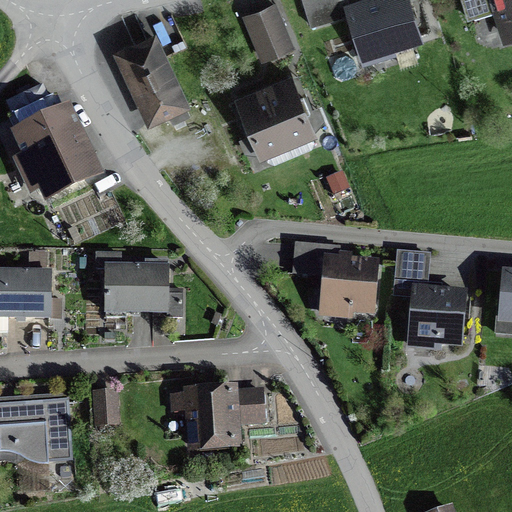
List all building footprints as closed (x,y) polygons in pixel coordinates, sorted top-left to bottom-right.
[(403,0),(388,0),(354,10),(366,50),(414,36),(403,0)] [(511,0),(461,0),(469,24),(497,15),(507,45),(511,43),(511,0)] [(296,50),(276,7),(244,22),(265,65),(296,50)] [(187,102),(155,38),(115,57),(148,120),(169,110),(187,102)] [(267,91),(289,147),(315,136),(291,80),(267,91)] [(289,147),(267,91),(239,103),(263,158),(289,147)] [(187,102),(169,110),(175,124),(193,115),(187,102)] [(100,180),(68,112),(13,137),(24,159),(14,164),(30,198),(39,194),(44,206),(100,180)] [(374,318),(377,258),(339,256),(339,249),(296,247),(294,279),(323,281),(321,315),(374,318)] [(430,260),(398,257),(397,272),(402,273),(401,287),(395,287),(394,303),(410,305),(406,354),(440,356),(440,349),(461,351),(465,296),(428,293),(430,260)] [(166,294),(166,269),(145,269),(145,272),(121,272),(121,261),(95,261),(95,275),(104,275),(104,321),(182,321),(182,294),(166,294)] [(511,276),(503,276),(499,329),(511,329),(511,276)] [(49,278),(0,277),(0,325),(60,326),(60,308),(49,308),(49,278)] [(264,431),(262,396),(238,397),(237,389),(186,393),(186,401),(172,402),(173,419),(187,418),(190,458),(242,454),(240,433),(264,431)] [(120,432),(116,398),(93,400),(97,434),(120,432)] [(46,469),(70,468),(66,403),(0,407),(0,469),(9,469),(33,481),(47,481),(46,469)]
